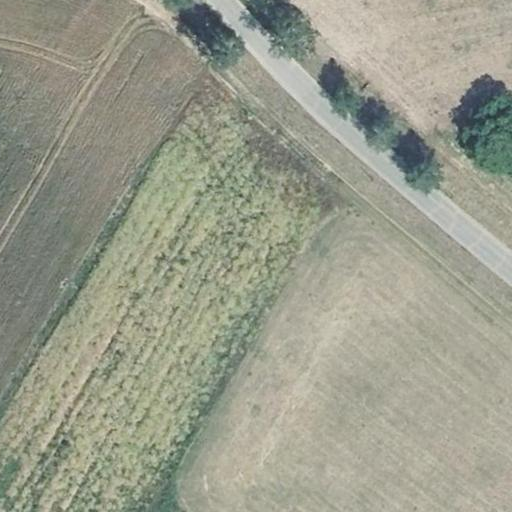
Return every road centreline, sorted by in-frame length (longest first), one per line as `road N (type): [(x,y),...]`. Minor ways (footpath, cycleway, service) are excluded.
road 1 (track): [(511,329),(331,184),(127,0)]
road 2 (unclassified): [(218,0),(330,119),(511,270)]
